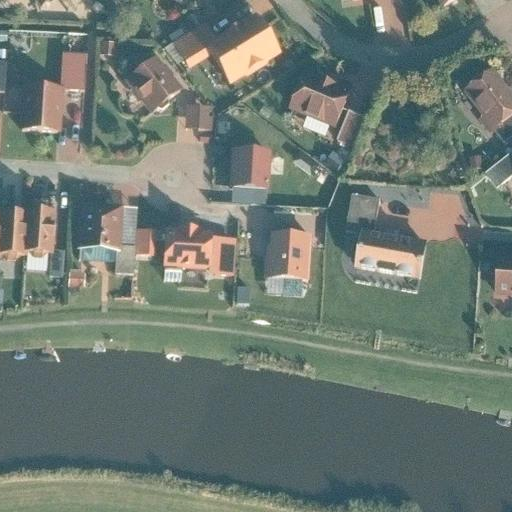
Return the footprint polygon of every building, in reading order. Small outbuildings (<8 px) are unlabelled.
[(355,0),(357,9),(397,3),(396,0),(355,0)] [(437,0),(447,14),(468,0),(437,0)] [(210,28),(175,49),(193,77),(217,65),(236,91),(288,60),(259,23),(222,44),(210,28)] [(24,93),(26,134),(66,139),(75,97),(87,98),(87,58),(67,59),(64,95),(24,93)] [(157,64),(129,86),(155,124),(190,100),(157,64)] [(0,101),(11,100),(13,69),(0,67),(0,101)] [(306,78),(296,115),(349,136),(366,98),(306,78)] [(497,140),(511,127),(511,94),(500,80),(475,100),(489,117),(483,122),(497,140)] [(188,110),(189,134),(213,136),(216,115),(188,110)] [(230,152),(228,192),(266,193),(268,154),(230,152)] [(347,226),(375,232),(381,202),(352,196),(347,226)] [(85,207),(82,256),(121,258),(120,284),(138,282),(138,254),(129,250),(128,213),(85,207)] [(36,214),(35,260),(59,261),(60,215),(36,214)] [(7,217),(6,260),(35,260),(35,218),(7,217)] [(360,232),(355,269),(425,280),(431,243),(360,232)] [(217,235),(167,234),(168,278),(235,281),(238,246),(219,246),(217,235)] [(310,283),(311,239),(268,239),(268,283),(310,283)] [(511,258),(495,257),(492,293),(511,294),(511,258)]
